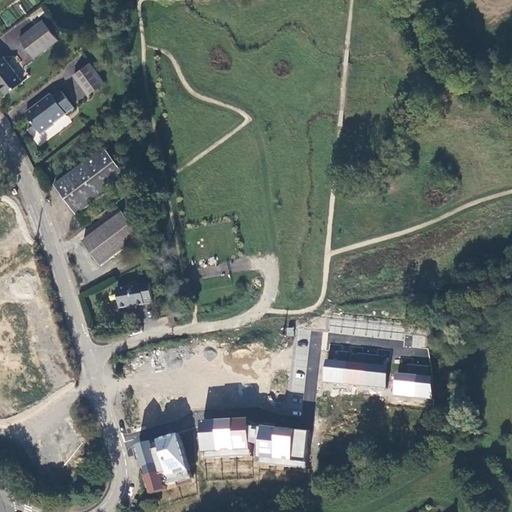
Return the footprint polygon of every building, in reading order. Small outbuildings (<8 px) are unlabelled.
[(39,20),(17,36),(30,55),(53,39),(39,20)] [(17,81),(0,56),(0,89),(2,92),(17,81)] [(88,63),(71,75),(85,94),(101,83),(88,63)] [(36,132),(70,108),(57,91),(49,96),(47,94),(22,112),(36,132)] [(102,146),(51,184),(72,213),(124,177),(102,146)] [(118,212),(78,239),(96,264),(135,236),(118,212)] [(148,301),(145,280),(132,281),(132,279),(123,280),(123,283),(112,285),(114,305),(122,304),(122,306),(132,305),(131,302),(148,301)] [(0,403),(37,393),(15,308),(0,311),(0,403)] [(388,388),(390,366),(327,360),(325,382),(388,388)] [(395,372),(393,395),(431,399),(434,376),(395,372)] [(248,423),(200,427),(204,459),(251,455),(248,423)] [(248,423),(251,455),(257,455),(259,467),(304,471),(308,431),(248,423)] [(178,432),(138,446),(154,494),(194,481),(178,432)]
